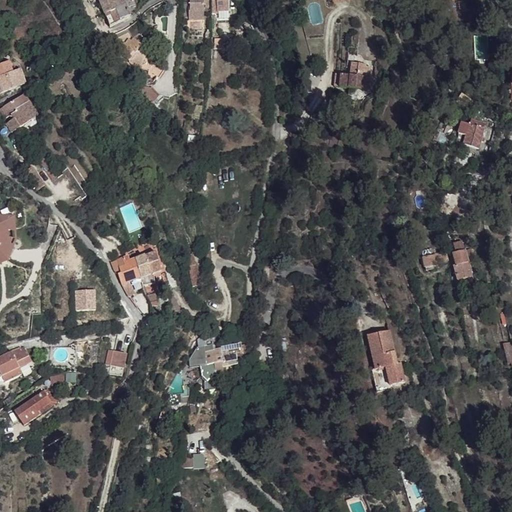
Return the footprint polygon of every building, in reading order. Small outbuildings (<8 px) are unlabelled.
[(99,0),(109,22),(111,29),(131,18),(124,0),(99,0)] [(204,0),(189,0),(189,4),(188,4),(188,19),(202,19),(203,5),(204,4),(204,0)] [(211,0),(211,14),(217,14),(217,12),(228,12),(227,0),(211,0)] [(120,54),(136,69),(151,51),(144,44),(146,42),(143,39),(144,38),(140,35),(135,41),(132,39),(130,41),(128,39),(124,44),(122,42),(115,49),(120,54)] [(0,74),(12,70),(9,62),(0,65),(0,74)] [(336,74),(335,86),(371,91),(371,78),(365,77),(366,65),(352,63),(351,76),(336,74)] [(0,94),(25,85),(21,70),(13,73),(12,70),(0,74),(0,94)] [(134,87),(149,103),(154,99),(138,82),(134,87)] [(24,95),(29,104),(33,101),(27,93),(24,95)] [(29,104),(24,95),(5,106),(11,116),(29,104)] [(461,107),(468,111),(474,101),(462,95),(457,104),(461,107)] [(29,104),(38,117),(42,115),(33,101),(29,104)] [(38,117),(29,104),(11,116),(14,120),(7,124),(6,125),(11,134),(38,117)] [(11,116),(5,106),(1,109),(6,118),(11,116)] [(468,111),(461,107),(459,110),(468,115),(470,112),(468,111)] [(484,129),(461,123),(458,134),(466,136),(463,145),(479,149),(484,129)] [(0,217),(0,221),(10,220),(11,232),(7,233),(8,242),(9,245),(10,247),(11,248),(4,259),(0,260),(0,265),(8,262),(15,239),(13,217),(0,217)] [(8,242),(7,233),(11,232),(10,220),(0,221),(0,260),(4,259),(11,248),(10,247),(9,245),(8,242)] [(452,255),(465,251),(461,242),(449,246),(452,255)] [(130,256),(129,257),(131,262),(136,260),(138,260),(136,252),(130,255),(130,256)] [(432,252),(421,254),(423,260),(433,258),(432,252)] [(150,274),(153,274),(154,275),(162,272),(157,253),(145,257),(150,274)] [(184,256),(186,268),(189,267),(196,266),(194,254),(184,256)] [(465,254),(454,257),(457,267),(468,264),(465,254)] [(447,256),(433,258),(435,267),(449,264),(447,256)] [(128,283),(141,279),(136,260),(131,262),(129,257),(123,259),(111,265),(115,276),(117,277),(121,286),(128,283)] [(136,260),(141,279),(142,279),(148,276),(150,276),(150,274),(145,257),(138,260),(136,260)] [(425,271),(436,268),(435,267),(433,258),(423,260),(425,271)] [(473,279),(468,264),(457,267),(454,268),(458,282),(473,279)] [(196,266),(189,267),(192,286),(200,285),(196,266)] [(148,276),(142,279),(145,287),(150,285),(148,276)] [(128,283),(121,286),(128,296),(134,292),(128,283)] [(95,312),(95,291),(74,291),(74,312),(95,312)] [(156,301),(157,301),(154,294),(147,295),(149,303),(150,303),(156,301)] [(172,298),(172,310),(186,315),(174,297),(172,298)] [(389,386),(405,381),(401,364),(398,364),(390,331),(367,337),(374,370),(385,367),(389,386)] [(131,354),(133,343),(126,341),(124,353),(129,354),(131,354)] [(190,367),(201,366),(201,377),(208,383),(212,377),(223,377),(224,375),(228,380),(234,374),(233,367),(239,366),(237,357),(243,356),(242,346),(214,350),(213,345),(198,348),(190,360),(190,367)] [(33,362),(27,349),(23,351),(22,347),(13,351),(0,357),(0,370),(3,376),(21,367),(33,362)] [(115,351),(110,350),(107,365),(112,366),(115,351)] [(124,353),(115,351),(112,366),(111,373),(124,376),(129,354),(124,353)] [(21,367),(3,376),(5,381),(23,373),(21,367)] [(385,367),(374,370),(372,371),(376,393),(390,389),(389,386),(385,367)] [(65,375),(52,378),(54,386),(67,384),(65,375)] [(50,389),(46,392),(53,402),(39,411),(42,414),(59,403),(50,389)] [(53,402),(46,392),(16,411),(26,425),(42,414),(39,411),(53,402)] [(169,430),(174,416),(162,411),(157,426),(169,430)] [(182,468),(194,467),(193,458),(188,458),(187,449),(182,449),(182,468)] [(179,493),(168,495),(172,508),(182,505),(179,493)]
